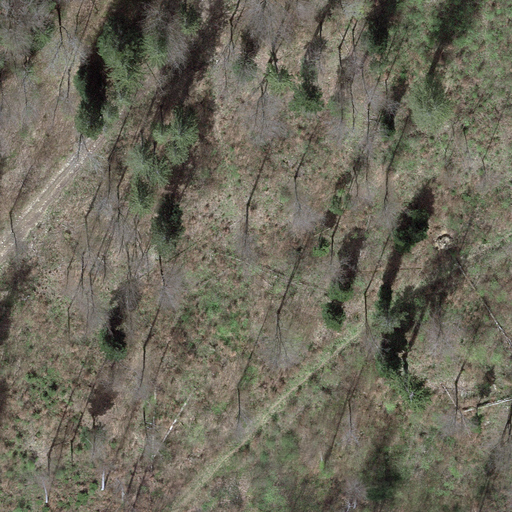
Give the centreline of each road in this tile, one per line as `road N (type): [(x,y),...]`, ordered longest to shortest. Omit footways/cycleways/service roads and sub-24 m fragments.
road 1 (track): [(511,233),(401,295),(330,352),(178,511)]
road 2 (track): [(0,259),(212,0)]
